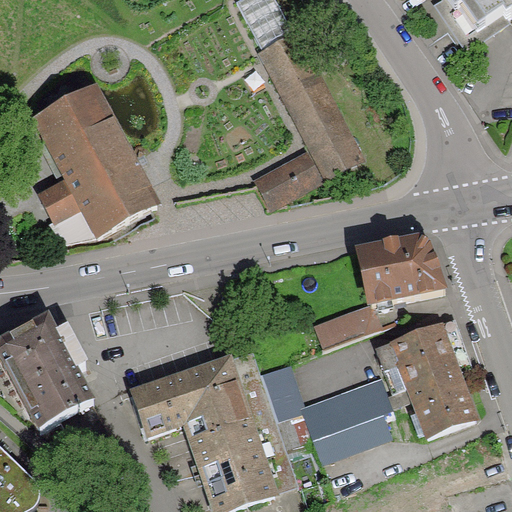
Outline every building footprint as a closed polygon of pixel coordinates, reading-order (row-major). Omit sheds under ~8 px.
[(258,49),(290,32),(272,0),(254,0),(237,9),(258,49)] [(511,0),(449,0),(454,7),(448,11),(463,34),(498,10),(503,17),(511,11),(511,0)] [(290,32),(258,49),(325,171),(357,154),(290,32)] [(90,89),(37,119),(68,180),(41,197),(64,240),(104,231),(153,204),(90,89)] [(272,202),(316,178),(301,151),(257,175),(272,202)] [(357,247),(367,303),(441,290),(431,234),(357,247)] [(315,330),(322,347),(375,327),(370,314),(355,320),(353,315),(315,330)] [(0,361),(40,435),(63,422),(86,464),(117,447),(77,373),(88,367),(67,331),(56,336),(45,316),(0,342),(0,361)] [(470,359),(456,320),(374,350),(389,392),(406,386),(426,440),(476,421),(455,365),(470,359)] [(187,425),(216,511),(232,511),(299,490),(285,448),(314,438),(291,370),(262,379),(254,354),(229,362),(134,394),(149,438),(187,425)] [(382,381),(304,410),(325,466),(393,440),(383,413),(393,410),(382,381)] [(43,498),(38,487),(22,470),(1,453),(0,451),(0,511),(38,511),(42,510),(43,503),(43,498)]
